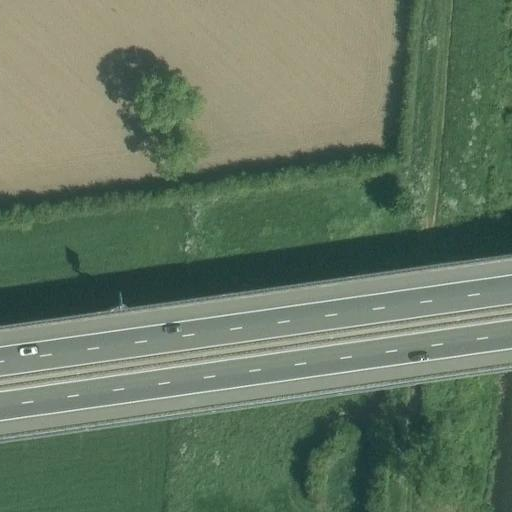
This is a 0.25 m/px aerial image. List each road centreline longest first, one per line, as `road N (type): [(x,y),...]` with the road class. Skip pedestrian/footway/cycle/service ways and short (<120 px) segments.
road 1 (motorway): [(511,286),(0,358)]
road 2 (motorway): [(0,404),(511,332)]
road 3 (track): [(405,511),(437,0)]
